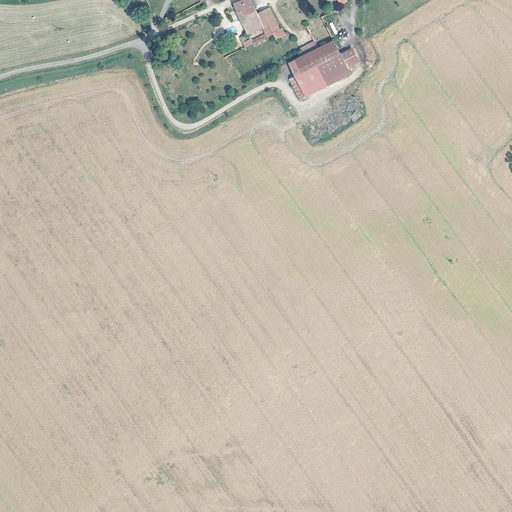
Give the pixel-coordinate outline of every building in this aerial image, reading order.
[(252,44),(269,36),(258,13),(252,0),(240,0),(234,3),(235,5),(228,9),(234,22),(241,19),(252,44)] [(270,8),(258,13),(269,36),(274,34),(276,39),(287,34),(282,27),(280,28),(270,8)] [(349,33),(337,8),(321,16),(333,41),(335,40),(349,33)] [(364,36),(376,29),(368,14),(356,20),(364,36)] [(228,35),(237,31),(235,26),(226,30),(228,35)] [(341,53),(335,40),(333,41),(288,63),(301,87),(306,97),(352,76),(348,67),(341,53)] [(341,53),(348,67),(360,61),(353,48),(341,53)] [(306,97),(301,87),(295,90),(300,101),(306,97)]
